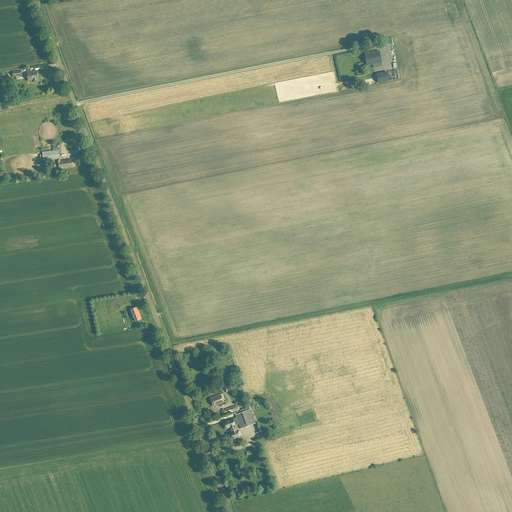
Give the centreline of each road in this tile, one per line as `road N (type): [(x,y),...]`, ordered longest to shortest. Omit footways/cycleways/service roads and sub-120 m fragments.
road 1 (unclassified): [(229,511),(36,0)]
road 2 (unknown): [(349,51),(76,105)]
